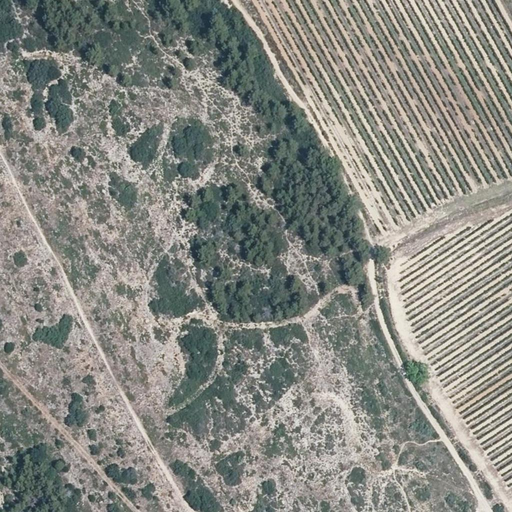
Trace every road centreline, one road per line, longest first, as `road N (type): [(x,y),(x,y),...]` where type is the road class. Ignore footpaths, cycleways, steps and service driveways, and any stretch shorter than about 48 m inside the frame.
road 1 (track): [(369,247),(385,338),(489,511)]
road 2 (track): [(141,511),(0,360)]
road 3 (track): [(369,247),(511,187)]
